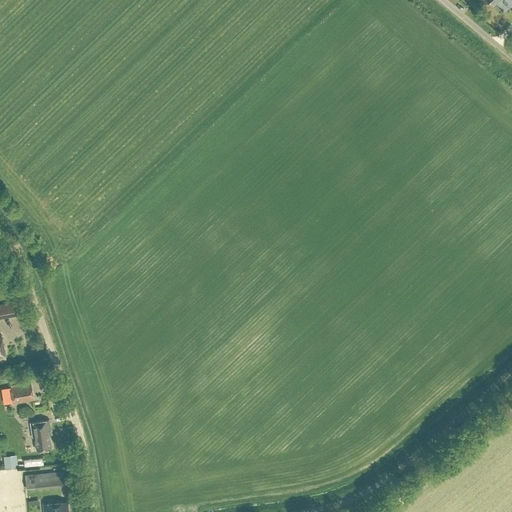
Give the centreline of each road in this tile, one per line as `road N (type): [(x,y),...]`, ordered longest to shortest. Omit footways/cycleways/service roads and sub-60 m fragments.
road 1 (unclassified): [(93,511),(75,420),(37,304),(0,228)]
road 2 (unclassified): [(300,511),(380,481),(511,369)]
